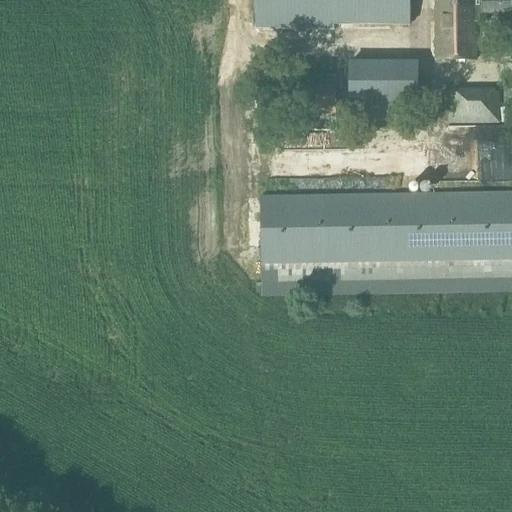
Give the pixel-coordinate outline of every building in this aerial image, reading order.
[(254,0),(255,31),(333,32),(333,28),(409,28),(409,0),(254,0)] [(511,0),(436,0),(437,61),(475,61),(475,14),(481,14),(481,16),(511,15),(511,0)] [(348,93),(348,110),(348,123),(419,124),(419,64),(348,64),(348,77),(348,93)] [(348,93),(348,77),(330,77),(330,85),(290,85),(290,109),(348,110),(348,93)] [(452,180),(511,178),(511,141),(491,142),(490,129),(451,130),(452,180)] [(511,192),(260,198),(261,281),(511,277),(511,192)]
